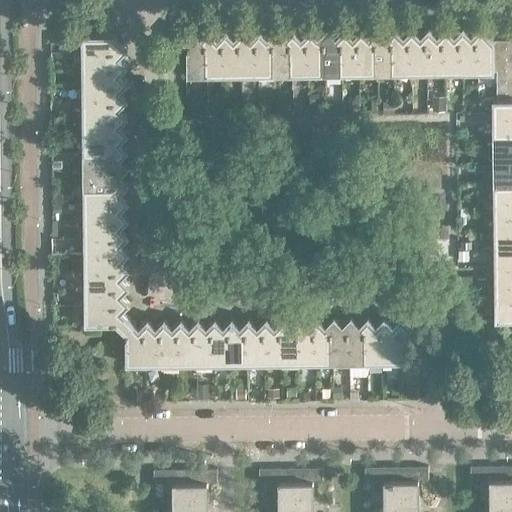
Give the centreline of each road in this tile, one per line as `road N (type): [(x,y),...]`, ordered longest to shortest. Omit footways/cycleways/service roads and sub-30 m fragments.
road 1 (residential): [(442,424),(435,296),(180,290),(161,283),(153,262),(149,26),(151,8),(164,0)]
road 2 (secondary): [(19,430),(8,288),(5,0)]
road 3 (residential): [(442,424),(223,428)]
road 4 (residential): [(223,428),(19,430)]
